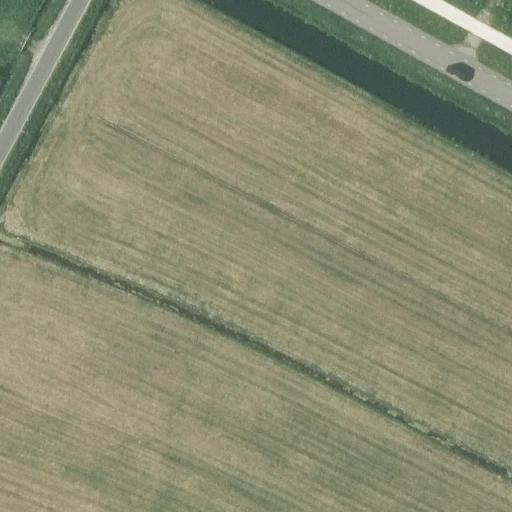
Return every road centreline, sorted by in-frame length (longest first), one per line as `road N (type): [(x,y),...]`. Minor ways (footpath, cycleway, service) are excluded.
road 1 (tertiary): [(511,95),(341,0)]
road 2 (unclassified): [(0,148),(77,0)]
